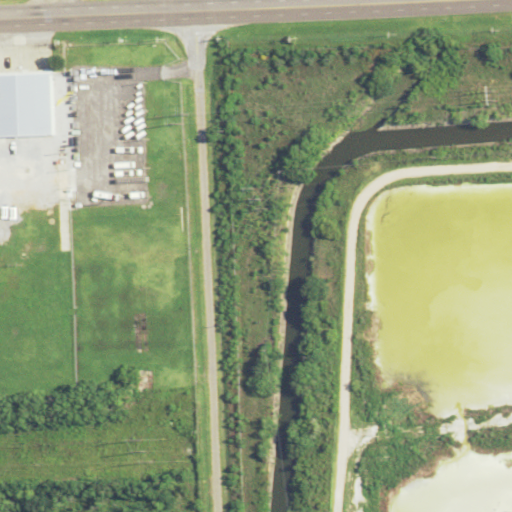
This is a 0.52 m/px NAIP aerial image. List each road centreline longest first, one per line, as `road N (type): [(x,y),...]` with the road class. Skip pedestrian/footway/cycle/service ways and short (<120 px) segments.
road 1 (residential): [(218,511),(193,0)]
road 2 (track): [(511,171),(391,182),(363,210),(338,511)]
road 3 (secondary): [(0,17),(392,0)]
